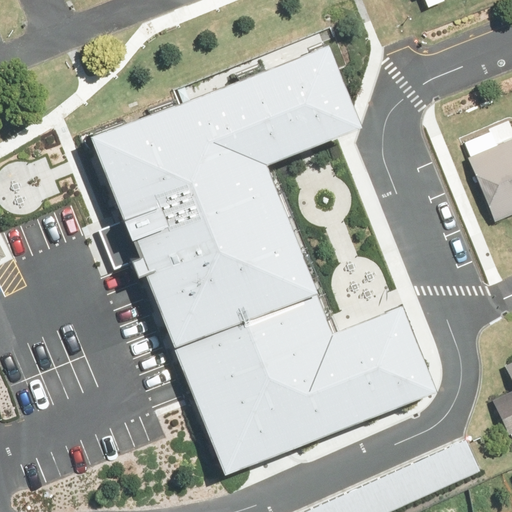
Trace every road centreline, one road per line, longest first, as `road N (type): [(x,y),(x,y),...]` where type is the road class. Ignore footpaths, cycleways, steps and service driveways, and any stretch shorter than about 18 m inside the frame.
road 1 (residential): [(511,32),(406,70),(385,90),(374,126),(383,172),(442,320)]
road 2 (residential): [(442,320),(458,373),(433,416),(227,511)]
road 3 (residential): [(130,0),(0,48)]
